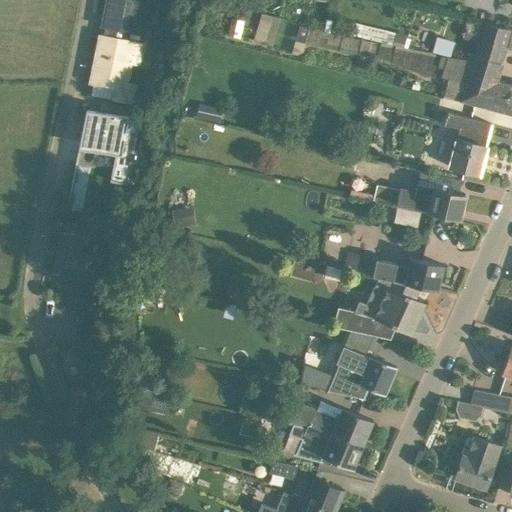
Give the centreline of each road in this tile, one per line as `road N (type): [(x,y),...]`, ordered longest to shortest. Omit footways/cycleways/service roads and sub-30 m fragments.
road 1 (unclassified): [(117,511),(42,369),(27,307),(81,0)]
road 2 (residential): [(387,482),(511,201)]
